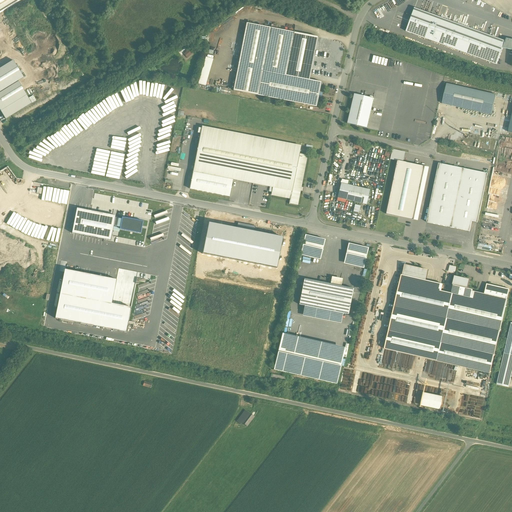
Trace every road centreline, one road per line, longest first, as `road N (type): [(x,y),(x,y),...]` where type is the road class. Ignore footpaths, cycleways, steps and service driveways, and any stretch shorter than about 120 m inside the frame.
road 1 (unclassified): [(511,449),(0,342)]
road 2 (residential): [(311,225),(31,170),(10,154)]
road 3 (residential): [(511,266),(311,225)]
road 4 (residential): [(375,0),(355,29),(331,130)]
